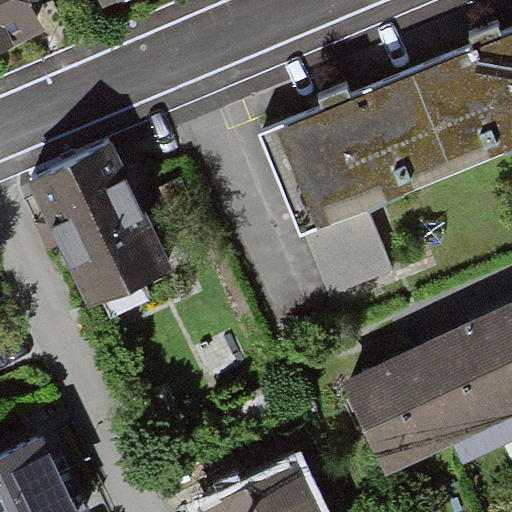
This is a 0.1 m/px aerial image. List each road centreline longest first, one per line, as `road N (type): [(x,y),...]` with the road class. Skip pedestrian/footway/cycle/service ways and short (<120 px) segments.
road 1 (residential): [(0,189),(152,511)]
road 2 (residential): [(319,0),(0,134)]
